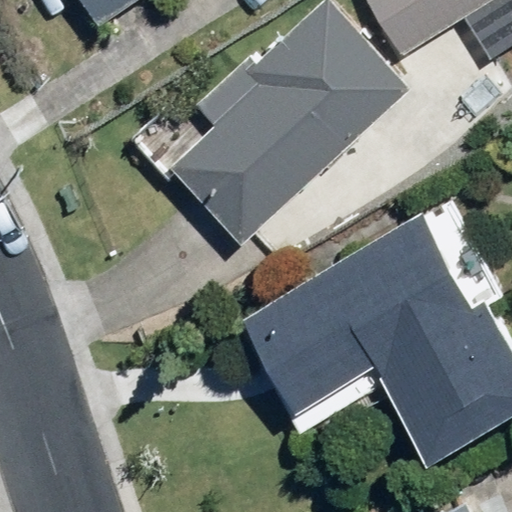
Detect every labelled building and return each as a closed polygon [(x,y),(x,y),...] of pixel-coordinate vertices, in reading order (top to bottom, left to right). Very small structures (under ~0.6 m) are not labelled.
[(138,0),(80,0),(98,26),(138,0)] [(409,83),(324,0),(317,0),(256,59),(249,52),(196,102),(210,118),(166,160),(243,241),(409,83)] [(484,0),(364,0),(396,53),(484,0)] [(511,45),(511,0),(498,0),(468,19),(492,58),(511,45)] [(424,216),(412,208),(233,315),(298,423),(373,378),(419,454),(511,398),(511,351),(483,303),(501,292),(447,202),(424,216)] [(474,511),(470,503),(446,511),(474,511)]
